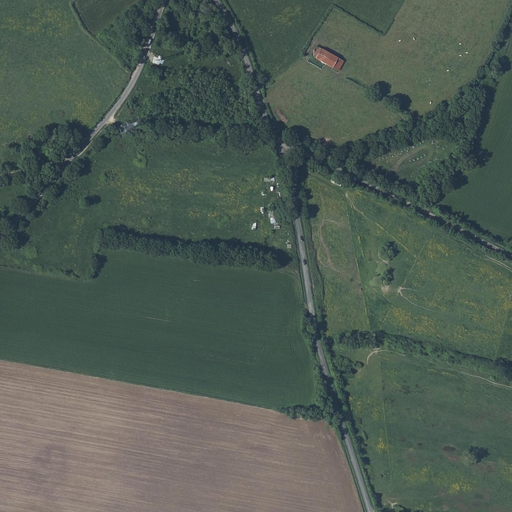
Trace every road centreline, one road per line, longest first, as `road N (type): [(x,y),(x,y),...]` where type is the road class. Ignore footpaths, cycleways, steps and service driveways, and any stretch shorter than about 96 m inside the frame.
road 1 (unclassified): [(367,511),(313,335),(280,144)]
road 2 (unclassified): [(163,0),(126,95),(0,238)]
road 3 (unclassified): [(280,144),(511,256)]
road 4 (unclassified): [(280,144),(214,0)]
